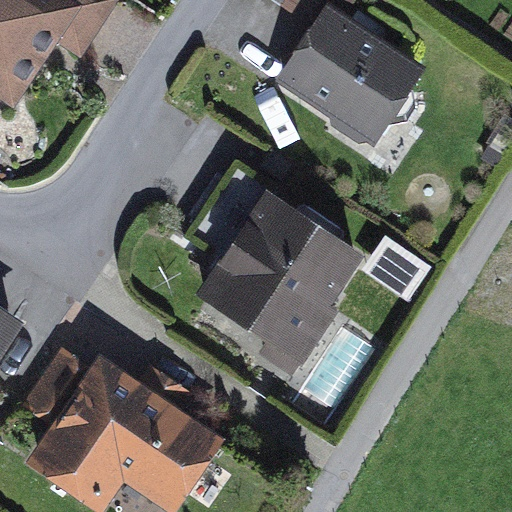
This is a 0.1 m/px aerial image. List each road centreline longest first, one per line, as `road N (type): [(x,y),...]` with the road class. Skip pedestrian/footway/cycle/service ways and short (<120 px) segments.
road 1 (residential): [(341,469),(511,194)]
road 2 (residential): [(203,0),(36,251)]
